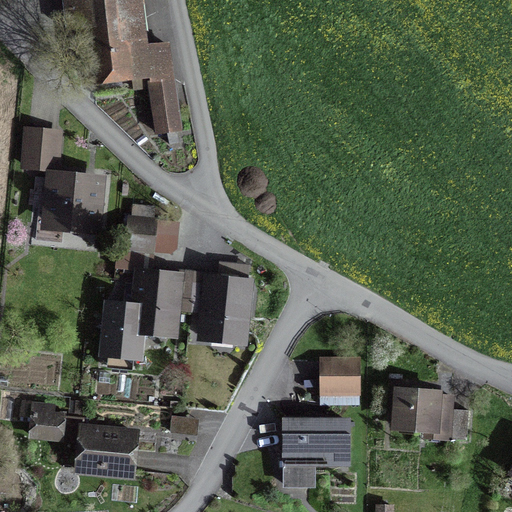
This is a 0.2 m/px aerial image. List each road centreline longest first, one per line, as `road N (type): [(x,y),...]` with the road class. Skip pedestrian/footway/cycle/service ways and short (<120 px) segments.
road 1 (residential): [(213,215),(164,184),(0,26)]
road 2 (residential): [(185,511),(318,281)]
road 3 (residential): [(318,281),(511,388)]
road 4 (residential): [(213,215),(169,0)]
road 5 (residential): [(318,281),(213,215)]
